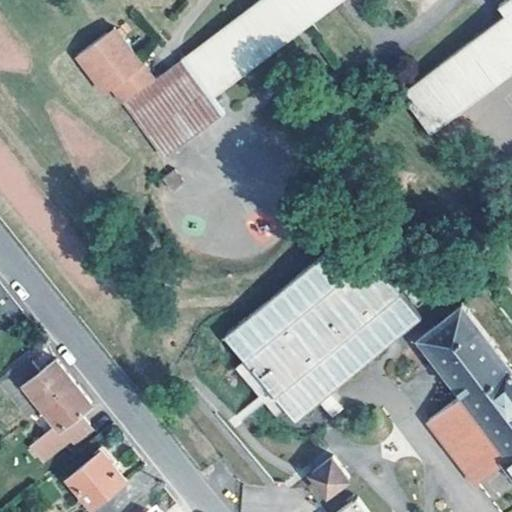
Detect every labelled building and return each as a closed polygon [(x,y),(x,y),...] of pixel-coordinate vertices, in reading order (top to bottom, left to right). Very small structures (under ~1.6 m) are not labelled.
[(339,0),(260,0),(184,60),(182,58),(155,78),(115,26),(76,56),(105,94),(113,89),(166,156),(224,113),(213,98),(339,0)] [(511,0),(509,0),(502,6),(507,15),(510,12),(511,15),(511,0)] [(511,15),(510,12),(507,15),(476,38),(499,69),(447,109),(452,117),(511,71),(511,15)] [(499,69),(476,38),(404,94),(433,132),(452,117),(447,109),(499,69)] [(219,318),(288,407),(419,307),(384,262),(349,217),(219,318)] [(511,361),(461,294),(415,329),(464,394),(431,419),(480,483),(508,461),(511,466),(511,361)] [(20,375),(35,363),(31,357),(6,377),(10,383),(20,375)] [(35,363),(20,375),(44,405),(75,378),(57,357),(41,370),(35,363)] [(44,405),(20,375),(10,383),(6,377),(0,382),(28,418),(44,405)] [(93,400),(75,378),(44,405),(59,423),(61,426),(82,410),(93,400)] [(61,426),(59,423),(32,444),(45,460),(72,437),(76,442),(91,429),(88,426),(92,422),(82,410),(61,426)] [(127,480),(103,449),(69,476),(94,507),(127,480)] [(352,476),(335,453),(313,470),(330,492),(352,476)] [(370,511),(358,495),(336,511),(370,511)]
